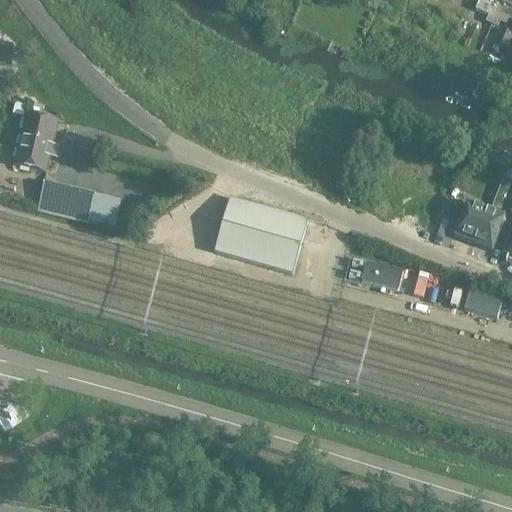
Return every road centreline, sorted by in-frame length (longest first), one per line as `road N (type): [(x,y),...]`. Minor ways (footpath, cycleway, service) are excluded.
road 1 (unclassified): [(511,288),(222,169),(159,135),(80,66),(22,0)]
road 2 (tertiary): [(47,373),(509,511)]
